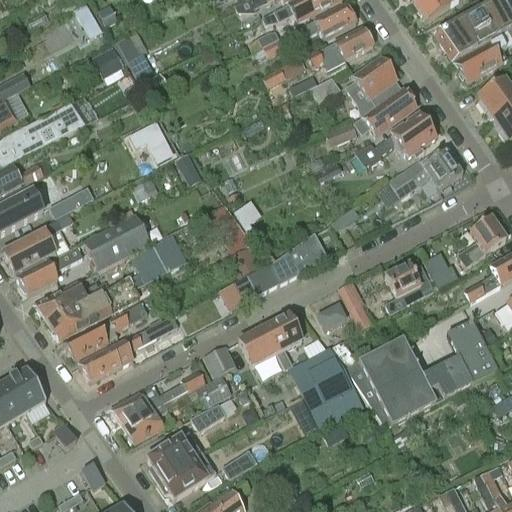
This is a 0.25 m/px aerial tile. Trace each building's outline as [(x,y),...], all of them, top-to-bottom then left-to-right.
[(257,0),(247,5),(253,15),(278,4),(282,9),(294,3),(299,0),(257,0)] [(308,0),(274,19),(260,25),(265,32),(277,29),(282,26),(304,14),(309,23),(339,6),(335,0),(308,0)] [(401,0),(403,3),(409,2),(414,9),(427,0),(401,0)] [(443,0),(427,0),(414,9),(426,26),(457,5),(454,0),(448,0),(445,2),(443,0)] [(511,8),(507,0),(503,0),(434,38),(452,66),(511,32),(511,8)] [(75,13),(90,42),(102,36),(88,6),(75,13)] [(344,12),(288,39),(290,44),(294,42),(297,48),(318,37),(324,45),(355,27),(344,12)] [(361,34),(305,63),(312,73),(338,59),(344,67),(373,52),(361,34)] [(261,53),(277,44),(274,38),(266,40),(256,45),(259,50),(250,54),(252,57),(261,53)] [(511,47),(508,40),(455,68),(460,76),(459,79),(463,84),(466,84),(467,86),(507,65),(502,55),(511,49),(511,47)] [(139,61),(129,42),(117,49),(127,67),(139,61)] [(277,44),(261,53),(266,63),(268,65),(284,55),(277,44)] [(104,81),(124,72),(114,51),(95,60),(104,81)] [(142,59),(139,61),(127,67),(137,86),(152,78),(142,59)] [(296,65),(261,83),(267,94),(302,76),(296,65)] [(362,125),(396,101),(389,90),(395,86),(380,65),(353,84),(355,87),(343,95),(356,113),(358,121),(362,125)] [(292,104),(308,95),(316,91),(308,76),(270,97),(277,108),(291,101),(292,104)] [(164,77),(140,89),(149,106),(168,96),(167,95),(172,92),(164,77)] [(23,79),(0,90),(0,108),(8,104),(31,91),(23,79)] [(316,91),(308,95),(319,111),(340,97),(331,84),(316,91)] [(480,105),(477,107),(484,118),(487,116),(493,125),(511,111),(511,97),(503,84),(478,102),(480,105)] [(396,101),(362,125),(353,131),(360,140),(380,125),(386,133),(415,113),(403,96),(396,101)] [(74,106),(84,129),(96,124),(87,101),(74,106)] [(0,134),(19,125),(8,104),(0,108),(0,134)] [(2,175),(85,131),(71,110),(6,144),(0,149),(0,174),(1,174),(1,175),(2,175)] [(511,111),(493,125),(500,134),(496,136),(504,147),(507,145),(510,148),(511,146),(511,111)] [(371,150),(353,158),(364,174),(369,170),(370,172),(381,164),(379,162),(396,149),(407,164),(436,143),(419,120),(373,154),(371,150)] [(350,128),(324,140),(330,154),(356,142),(350,128)] [(417,167),(387,189),(399,205),(428,185),(438,198),(462,181),(444,157),(436,163),(431,157),(430,158),(418,167),(418,166),(417,167)] [(186,159),(173,166),(188,193),(201,186),(186,159)] [(45,165),(18,179),(25,191),(51,177),(45,165)] [(8,187),(2,175),(1,175),(1,174),(0,174),(0,202),(21,191),(17,182),(8,187)] [(0,240),(43,218),(28,192),(0,206),(0,240)] [(71,201),(48,213),(54,225),(77,213),(74,207),(71,201)] [(243,238),(235,226),(234,226),(224,211),(204,222),(230,263),(251,250),(244,239),(243,238)] [(249,211),(232,222),(234,226),(235,226),(243,238),(244,239),(249,235),(246,232),(258,224),(249,211)] [(4,261),(3,264),(6,269),(8,270),(13,279),(41,265),(54,259),(55,262),(69,255),(60,239),(74,232),(67,220),(57,225),(45,231),(45,230),(31,237),(34,243),(3,259),(4,261)] [(133,222),(123,226),(81,249),(97,278),(150,250),(134,221),(133,222)] [(475,248),(456,261),(464,274),(506,246),(498,234),(499,231),(496,225),(492,225),(491,223),(468,239),(475,248)] [(268,271),(278,290),(327,265),(313,239),(268,271)] [(99,299),(44,327),(58,347),(140,304),(139,302),(149,297),(144,290),(186,267),(172,241),(151,251),(160,267),(130,283),(109,294),(99,299)] [(160,267),(151,251),(128,263),(134,274),(127,278),(130,283),(160,267)] [(48,268),(16,284),(19,288),(18,291),(23,298),(27,300),(28,301),(58,286),(53,278),(82,263),(76,252),(69,255),(55,262),(47,267),(48,268)] [(494,281),(464,298),(470,309),(511,284),(511,259),(489,273),(494,281)] [(438,295),(426,273),(425,274),(422,266),(418,268),(417,265),(407,269),(395,275),(393,274),(387,277),(387,280),(383,281),(395,304),(383,310),(389,321),(423,302),(438,295)] [(437,268),(426,273),(438,295),(449,289),(437,268)] [(257,276),(267,296),(278,290),(268,271),(257,276)] [(256,301),(267,296),(257,276),(246,282),(256,301)] [(256,301),(246,282),(232,289),(242,309),(256,301)] [(105,286),(95,291),(99,299),(109,294),(105,286)] [(351,287),(336,296),(357,336),(370,329),(361,311),(363,310),(351,287)] [(62,296),(33,311),(44,327),(99,299),(95,291),(82,298),(77,288),(62,296)] [(509,339),(511,336),(511,307),(493,320),(502,332),(503,331),(509,339)] [(122,319),(62,350),(73,367),(118,343),(115,338),(148,320),(141,308),(122,318),(122,319)] [(338,311),(318,322),(325,335),(345,325),(338,311)] [(135,340),(78,371),(88,389),(131,365),(128,359),(178,332),(173,325),(187,318),(185,314),(170,321),(171,322),(135,340)] [(287,322),(262,335),(275,361),(284,377),(287,376),(292,373),(292,372),(283,357),(301,347),(287,322)] [(397,429),(443,406),(445,405),(497,378),(471,328),(445,341),(457,364),(458,365),(441,374),(432,378),(424,382),(422,383),(421,381),(407,354),(401,345),(358,367),(357,368),(345,374),(385,435),(391,432),(397,429)] [(275,361),(262,335),(238,348),(252,373),(275,361)] [(313,362),(321,358),(315,345),(309,348),(308,354),(310,359),(311,359),(313,362)] [(221,381),(221,382),(237,373),(225,351),(201,364),(213,385),(213,386),(221,381)] [(318,437),(362,413),(342,375),(329,353),(321,358),(313,362),(292,372),(292,373),(287,376),(318,437)] [(511,394),(511,375),(503,382),(511,394)] [(28,376),(8,388),(26,419),(46,408),(28,376)] [(182,390),(186,397),(204,387),(198,376),(179,386),(182,390)] [(213,386),(213,385),(194,395),(204,414),(231,401),(221,382),(221,381),(213,386)] [(8,388),(0,392),(0,416),(7,430),(26,419),(8,388)] [(111,417),(110,421),(113,426),(117,426),(122,433),(163,411),(173,405),(186,397),(182,390),(158,403),(152,392),(150,393),(138,400),(110,416),(111,417)] [(186,397),(173,405),(177,412),(180,417),(193,409),(186,397)] [(177,412),(173,405),(163,411),(167,418),(177,412)] [(163,411),(122,433),(127,440),(126,444),(130,450),(134,450),(134,451),(163,434),(156,424),(167,418),(163,411)] [(217,411),(189,425),(198,439),(224,421),(217,411)] [(64,431),(54,438),(66,455),(76,448),(64,431)] [(156,488),(202,459),(188,437),(146,465),(151,472),(148,475),(156,488)] [(43,448),(38,441),(28,447),(32,454),(43,448)] [(247,456),(220,474),(228,486),(256,470),(247,456)] [(5,470),(16,464),(12,457),(1,463),(5,470)] [(202,459),(156,488),(165,500),(169,499),(173,507),(215,479),(202,459)] [(104,489),(92,471),(82,478),(94,496),(104,489)] [(511,511),(511,509),(507,511),(506,511),(500,500),(492,486),(502,481),(497,472),(480,480),(496,511),(511,511)] [(496,511),(480,480),(472,484),(484,511),(496,511)] [(242,484),(231,492),(239,503),(249,495),(242,484)] [(462,511),(453,493),(446,496),(454,511),(462,511)] [(240,511),(229,496),(206,511),(240,511)] [(454,511),(446,496),(436,501),(441,511),(454,511)] [(67,506),(71,511),(72,511),(83,506),(79,499),(67,506)]
